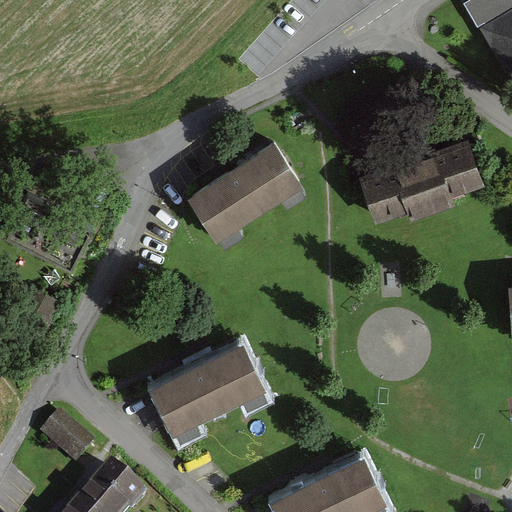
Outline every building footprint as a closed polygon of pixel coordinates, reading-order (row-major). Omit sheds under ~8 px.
[(511,0),(471,0),(511,70),(511,0)] [(472,129),(418,148),(436,200),(459,192),(456,185),(487,174),(472,129)] [(276,130),(191,186),(220,229),(305,173),(276,130)] [(436,200),(418,148),(364,167),(379,212),(413,200),(416,207),(436,200)] [(7,233),(72,266),(94,224),(28,191),(7,233)] [(267,381),(244,333),(150,379),(173,426),(267,381)] [(44,428),(78,457),(92,440),(58,411),(44,428)] [(366,447),(274,492),(283,511),(352,511),(389,494),(366,447)] [(97,482),(78,503),(88,511),(125,511),(146,490),(115,462),(97,482)] [(70,511),(88,511),(78,503),(70,511)]
